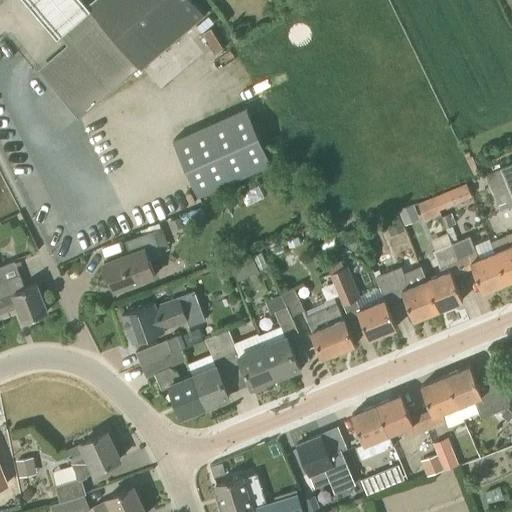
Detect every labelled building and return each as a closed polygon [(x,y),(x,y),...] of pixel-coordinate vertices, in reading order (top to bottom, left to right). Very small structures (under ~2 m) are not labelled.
[(91,1),(89,0),(32,0),(57,29),(91,1)] [(142,66),(205,13),(193,0),(93,0),(89,4),(90,5),(60,32),(71,45),(41,71),(80,116),(140,64),(142,66)] [(182,135),(206,190),(280,158),(256,103),(182,135)] [(511,162),(502,167),(511,191),(511,162)] [(501,211),(511,206),(511,193),(501,167),(485,174),(501,211)] [(440,208),(473,195),(467,182),(435,196),(440,208)] [(442,213),(440,208),(435,196),(419,202),(426,219),(442,213)] [(400,210),(406,225),(422,219),(416,203),(400,210)] [(398,211),(384,217),(389,230),(404,224),(398,211)] [(170,247),(163,227),(126,240),(130,252),(104,262),(115,290),(133,283),(156,274),(149,258),(160,253),(160,252),(170,247)] [(508,280),(511,278),(511,232),(492,241),(495,250),(508,280)] [(458,240),(452,242),(463,270),(473,266),(483,291),(508,280),(495,250),(480,256),(476,247),(470,235),(458,240)] [(439,309),(464,299),(453,274),(463,270),(452,242),(435,250),(443,271),(426,278),(439,309)] [(232,263),(239,280),(260,271),(259,269),(253,255),(253,254),(232,263)] [(331,272),(344,302),(361,295),(349,265),(331,272)] [(426,278),(421,265),(404,272),(402,265),(379,275),(383,286),(381,287),(385,297),(387,302),(404,294),(415,319),(439,309),(426,278)] [(3,279),(0,271),(0,311),(18,305),(24,320),(48,310),(38,283),(26,287),(20,273),(3,279)] [(292,314),(305,309),(295,287),(283,292),(288,304),(292,314)] [(164,328),(188,318),(180,296),(157,306),(155,300),(123,312),(134,341),(164,330),(164,328)] [(359,308),(370,337),(397,326),(387,302),(385,297),(359,308)] [(355,344),(338,302),(309,315),(323,356),(355,344)] [(276,376),(300,366),(295,354),(307,349),(292,314),(288,304),(276,309),(282,325),(259,335),(263,345),(276,376)] [(229,328),(217,333),(227,357),(239,352),(229,328)] [(215,361),(227,357),(217,333),(206,338),(215,361)] [(165,355),(183,348),(177,335),(137,351),(142,364),(165,355)] [(263,345),(240,355),(252,386),(276,376),(263,345)] [(178,372),(170,366),(165,355),(142,364),(147,376),(156,372),(162,388),(170,385),(182,414),(206,405),(193,374),(181,379),(178,372)] [(206,405),(230,395),(217,364),(193,374),(206,405)] [(447,374),(459,405),(488,393),(495,411),(511,404),(511,403),(502,380),(481,389),(471,364),(447,374)] [(465,420),(464,417),(465,417),(459,405),(447,374),(422,384),(432,408),(422,412),(428,428),(447,420),(449,426),(465,420)] [(412,416),(402,392),(377,403),(389,433),(405,426),(410,435),(428,428),(422,412),(412,416)] [(394,445),(389,433),(377,403),(352,413),(364,442),(356,445),(362,459),(394,445)] [(95,470),(121,458),(108,430),(67,449),(80,476),(95,469),(95,470)] [(320,434),(295,445),(308,475),(324,468),(335,492),(356,483),(340,448),(329,453),(320,434)] [(439,454),(445,469),(460,463),(454,448),(439,454)] [(445,469),(439,454),(424,460),(430,475),(445,469)] [(19,473),(36,471),(34,456),(17,457),(19,473)] [(386,486),(380,471),(362,478),(368,493),(386,486)] [(243,511),(253,509),(254,509),(254,507),(253,506),(267,503),(257,472),(244,476),(243,474),(217,482),(223,504),(219,506),(221,511),(243,511)] [(61,500),(84,493),(86,493),(82,477),(56,485),(61,500)] [(145,511),(133,485),(107,497),(108,499),(95,505),(97,511),(145,511)] [(254,509),(253,509),(253,511),(304,511),(297,492),(279,499),(267,503),(254,507),(254,509)] [(54,511),(81,511),(91,508),(84,493),(61,500),(51,503),(54,511)] [(314,497),(304,501),(307,511),(309,511),(319,508),(314,497)]
